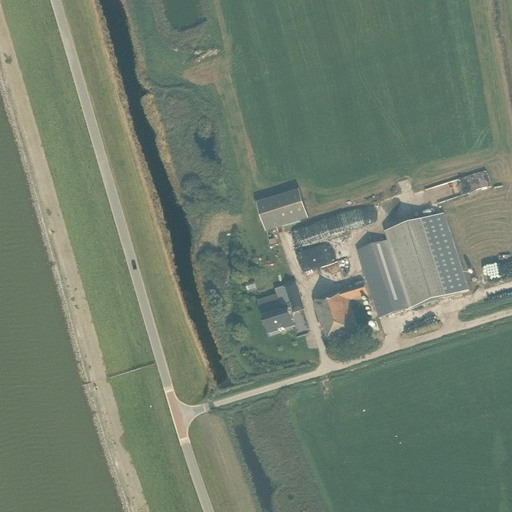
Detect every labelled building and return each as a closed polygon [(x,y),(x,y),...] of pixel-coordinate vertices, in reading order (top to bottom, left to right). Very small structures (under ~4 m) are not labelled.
[(471,174),(474,185),(469,186),(470,189),(491,184),(488,170),(471,174)] [(268,234),(310,220),(301,191),(258,206),(268,234)] [(469,292),(445,215),(387,233),(390,242),(358,252),(379,320),(469,292)] [(300,335),(311,331),(305,312),(306,311),(297,283),(276,290),(278,296),(258,302),(263,316),(282,309),(282,308),(286,307),(290,306),(292,310),(293,315),(300,335)] [(323,300),(314,303),(323,330),(324,329),(328,341),(359,331),(350,301),(369,295),(365,285),(323,298),(323,300)] [(292,310),(290,306),(286,307),(287,311),(264,318),(270,335),(295,327),(289,310),(292,310)]
